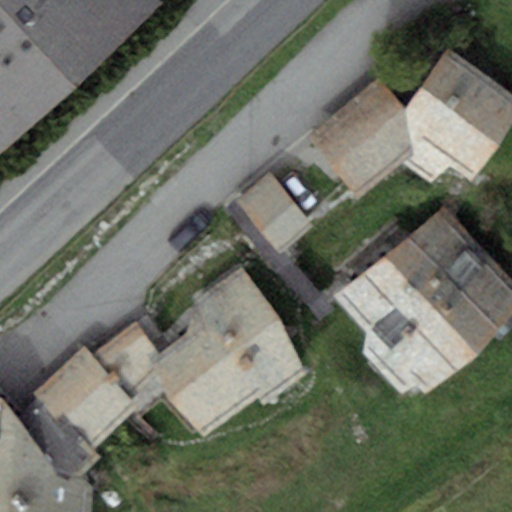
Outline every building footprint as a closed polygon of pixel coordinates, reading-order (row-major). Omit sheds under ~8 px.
[(160,0),(0,0),(0,152),(163,3),(160,0)] [(511,118),(511,96),(448,48),(407,109),(374,81),(311,135),(359,200),(404,163),(430,182),(447,164),(472,181),(511,118)] [(312,221),(271,175),(237,205),(278,251),(312,221)] [(511,316),(511,285),(440,205),(335,298),(367,334),(365,355),(401,396),(416,383),(425,393),(511,316)] [(193,307),(190,333),(160,353),(136,320),(91,354),(137,406),(159,392),(203,437),(261,390),(270,402),(307,373),(283,320),(241,268),(193,307)] [(0,397),(0,511),(81,511),(83,473),(101,457),(94,449),(137,406),(91,354),(85,347),(35,394),(39,398),(19,418),(4,397),(0,397)]
